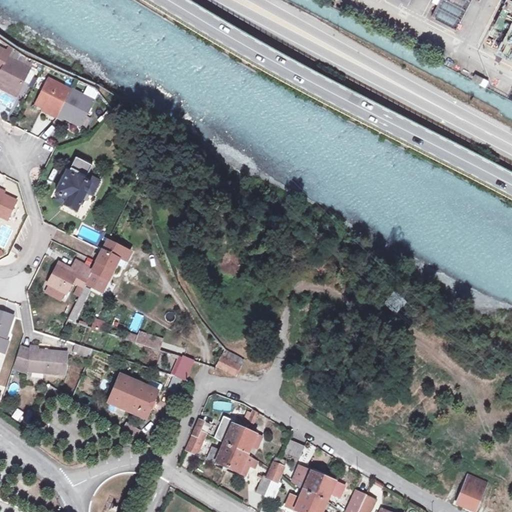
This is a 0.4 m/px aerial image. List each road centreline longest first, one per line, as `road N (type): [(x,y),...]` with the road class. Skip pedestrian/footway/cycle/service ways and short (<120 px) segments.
road 1 (trunk): [(172,0),(511,185)]
road 2 (residential): [(446,511),(207,378),(163,471)]
road 3 (track): [(254,399),(284,368),(279,295),(307,272),(387,320)]
road 4 (secondary): [(220,0),(428,102)]
road 5 (secondary): [(428,102),(254,0)]
road 6 (residential): [(0,272),(38,234),(22,164),(0,128)]
